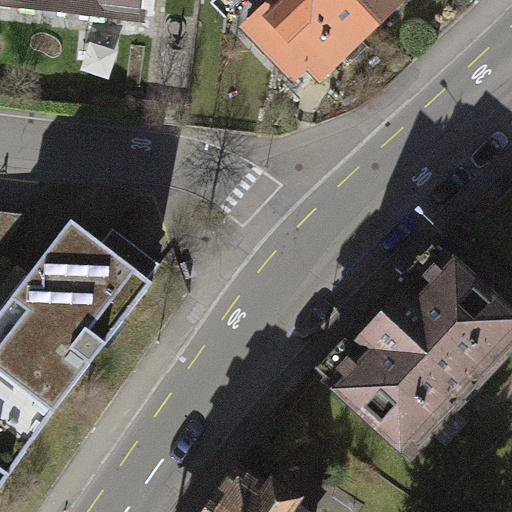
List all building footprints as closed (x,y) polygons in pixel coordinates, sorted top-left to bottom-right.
[(0,0),(0,2),(60,9),(60,0),(0,0)] [(137,0),(60,0),(60,9),(136,17),(137,0)] [(321,76),(374,24),(350,0),(271,0),(259,12),(321,76)] [(350,0),(374,24),(399,0),(350,0)] [(511,179),(467,222),(511,270),(511,179)] [(0,314),(0,474),(6,479),(146,285),(64,226),(0,314)] [(317,367),(409,453),(511,343),(511,319),(431,244),(403,274),(411,281),(351,345),(344,338),(317,367)] [(203,511),(285,511),(297,495),(271,476),(263,487),(237,468),(203,511)]
